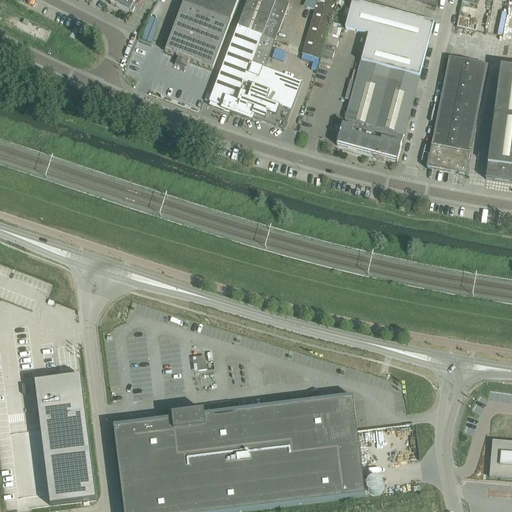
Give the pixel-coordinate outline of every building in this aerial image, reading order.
[(103,0),(111,4),(110,5),(115,7),(116,6),(130,13),(136,0),(103,0)] [(213,71),(240,0),(185,0),(166,53),(178,58),(175,66),(185,70),(188,62),(213,71)] [(248,0),(239,27),(276,41),(290,5),(277,0),(248,0)] [(319,60),(336,2),(336,0),(318,0),(303,55),(319,60)] [(435,9),(438,0),(426,0),(424,5),(435,9)] [(493,0),(491,9),(505,13),(508,0),(493,0)] [(422,72),(434,25),(353,3),(346,30),(369,36),(362,63),(357,83),(350,81),(345,101),(351,102),(345,127),(342,126),(337,147),(338,147),(397,162),(397,163),(398,163),(422,72)] [(231,114),(232,114),(236,102),(239,103),(256,57),(269,61),(276,41),(239,27),(210,104),(211,104),(210,107),(231,115),(231,114)] [(236,102),(232,114),(253,123),(254,120),(284,132),(303,84),(266,70),(269,61),(256,57),(239,103),(236,102)] [(488,66),(450,59),(432,147),(431,147),(427,169),(466,177),(471,155),(470,155),(488,66)] [(486,181),(492,182),(511,184),(511,68),(501,67),(486,181)] [(194,358),(196,372),(208,370),(206,357),(194,358)] [(81,378),(35,384),(36,389),(51,508),(97,502),(81,378)] [(173,423),(116,430),(116,428),(114,428),(124,511),(247,511),(365,497),(353,398),(351,399),(352,401),(205,419),(204,413),(203,413),(203,415),(174,419),(174,416),(172,417),(173,423)] [(511,443),(493,442),(489,479),(511,481),(511,443)] [(386,488),(378,477),(367,485),(375,496),(386,488)]
